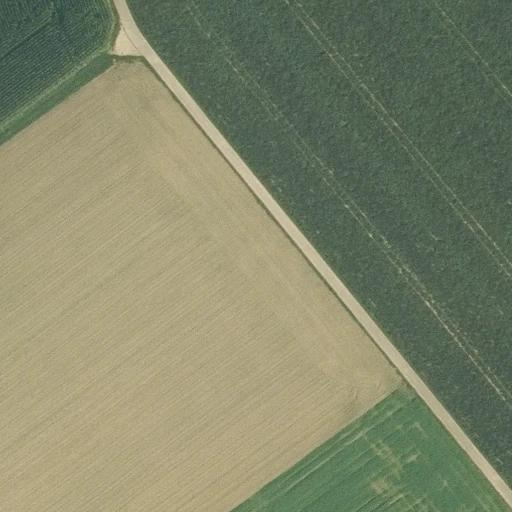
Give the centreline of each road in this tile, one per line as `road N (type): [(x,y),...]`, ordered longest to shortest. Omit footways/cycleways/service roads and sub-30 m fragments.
road 1 (track): [(120,0),(135,39),(511,504)]
road 2 (track): [(0,136),(135,39)]
